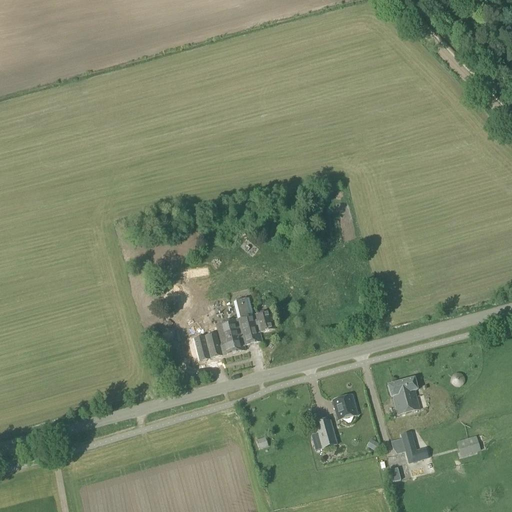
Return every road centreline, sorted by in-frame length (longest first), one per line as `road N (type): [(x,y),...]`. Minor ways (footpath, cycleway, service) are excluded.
road 1 (tertiary): [(0,448),(511,309)]
road 2 (track): [(389,0),(511,125)]
